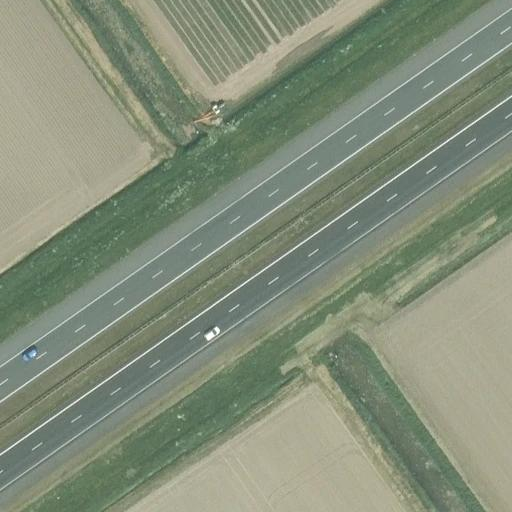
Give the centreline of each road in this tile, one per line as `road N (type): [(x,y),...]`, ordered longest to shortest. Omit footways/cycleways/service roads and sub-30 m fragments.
road 1 (motorway): [(511,27),(0,387)]
road 2 (motorway): [(0,473),(511,114)]
